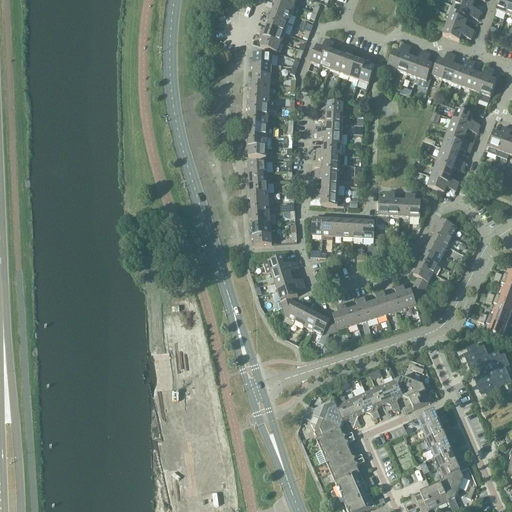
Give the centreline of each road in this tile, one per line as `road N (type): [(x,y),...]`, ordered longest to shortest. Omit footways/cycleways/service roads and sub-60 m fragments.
road 1 (tertiary): [(255,388),(174,118),(174,0)]
road 2 (residential): [(305,212),(303,253),(312,286),(325,294),(400,278),(440,208),(460,204)]
road 3 (unknown): [(147,292),(156,496),(177,511)]
road 4 (residential): [(305,212),(302,77),(322,26),(341,25)]
road 5 (secondary): [(20,511),(3,324)]
road 6 (residential): [(452,399),(363,436),(397,511)]
road 7 (residential): [(255,388),(425,335)]
road 8 (residential): [(471,54),(399,36),(384,41),(341,25)]
road 9 (tertiary): [(298,511),(255,388)]
road 10 (residential): [(305,212),(364,215),(375,190),(411,191)]
road 11 (residential): [(500,511),(452,399)]
